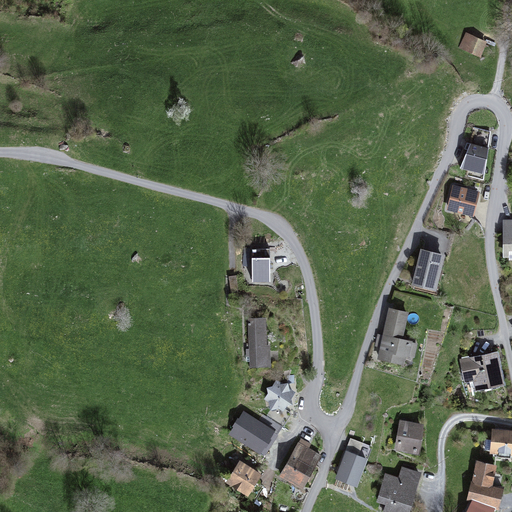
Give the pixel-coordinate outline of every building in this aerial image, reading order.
[(460,45),(478,55),(484,46),(474,40),(475,38),(467,34),(460,45)] [(484,180),(488,148),(486,148),(490,131),(474,127),(470,144),(460,168),(470,171),(469,177),(484,180)] [(449,209),(472,215),(478,193),(454,187),(449,209)] [(252,281),(270,281),(270,248),(252,249),(252,281)] [(439,266),(441,255),(422,250),(418,267),(416,274),(414,284),(427,287),(429,280),(435,282),(437,273),(439,266)] [(413,289),(437,295),(442,274),(437,273),(435,282),(429,280),(427,287),(414,284),(413,289)] [(231,293),(238,292),(236,278),(229,278),(231,293)] [(390,310),(385,332),(387,332),(386,337),(378,335),(376,345),(382,346),(379,358),(402,363),(404,355),(407,355),(410,343),(410,342),(389,338),(391,333),(402,336),(407,313),(390,310)] [(250,361),(250,368),(268,367),(267,345),(266,317),(248,318),(249,349),(246,349),(247,362),(250,361)] [(407,355),(413,357),(416,344),(410,343),(407,355)] [(461,361),(464,374),(474,372),(476,380),(478,389),(501,385),(499,374),(497,375),(494,363),(497,363),(495,353),(471,358),(472,359),(461,361)] [(466,382),(476,380),(474,372),(464,374),(466,382)] [(291,402),(290,397),(293,392),(288,389),(287,384),(281,385),(277,382),(274,387),(268,388),(270,394),(267,398),(270,400),(272,408),(266,416),(282,426),(290,413),(283,408),(286,404),(291,402)] [(291,414),(290,413),(282,426),(283,427),(291,414)] [(402,423),(397,447),(404,449),(416,451),(419,438),(421,426),(402,423)] [(510,458),(510,453),(511,453),(511,432),(495,431),(494,441),(486,440),(485,449),(486,450),(499,452),(498,457),(510,458)] [(347,452),(358,456),(363,443),(350,438),(345,451),(347,452)] [(404,452),(420,455),(422,439),(419,438),(416,451),(404,449),(404,452)] [(320,455),(308,448),(310,444),(301,439),(282,473),(283,474),(282,476),(289,480),(290,478),(303,485),(320,455)] [(363,466),(365,467),(372,447),(363,443),(358,456),(366,459),(363,466)] [(337,478),(356,485),(363,466),(366,459),(358,456),(347,452),(337,478)] [(241,490),(247,494),(261,472),(245,461),(243,464),(241,467),(238,468),(236,469),(228,482),(235,486),(241,490)] [(473,482),(489,486),(491,487),(496,466),(477,461),(477,463),(473,482)] [(387,511),(388,511),(406,511),(419,473),(412,471),(413,468),(404,465),(399,479),(386,475),(379,499),(387,502),(385,508),(383,511),(387,511)] [(261,472),(247,494),(255,499),(257,499),(265,487),(259,483),(258,481),(263,473),(261,471),(261,472)] [(474,501),(493,507),(497,508),(502,487),(491,487),(489,486),(473,482),(469,500),(474,501)] [(382,507),(385,508),(387,502),(379,499),(378,501),(384,503),(382,507)] [(462,511),(490,511),(493,507),(474,501),(468,511),(467,511),(464,510),(462,511)]
